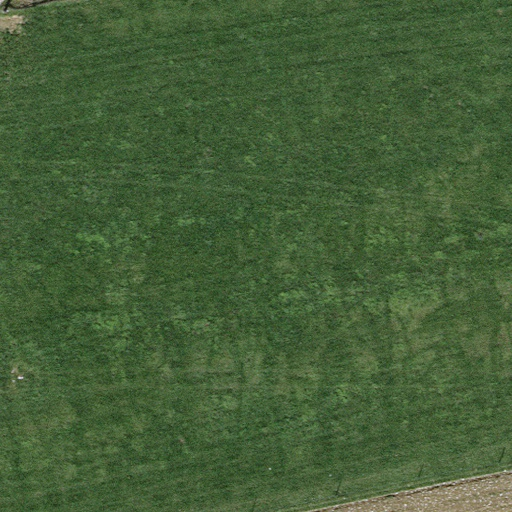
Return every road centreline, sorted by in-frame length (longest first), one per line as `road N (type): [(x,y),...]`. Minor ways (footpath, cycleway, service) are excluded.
road 1 (motorway): [(356,0),(0,342)]
road 2 (motorway): [(176,511),(511,166)]
